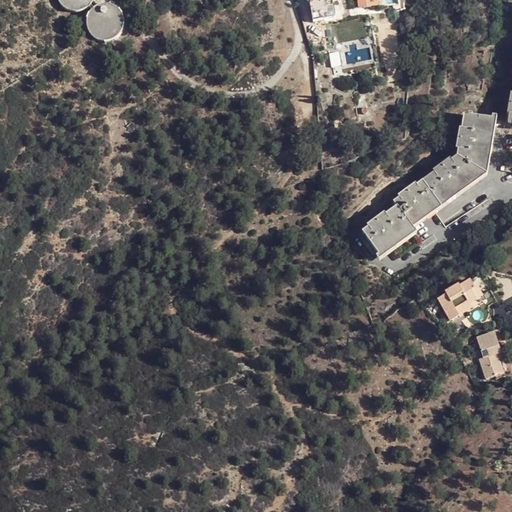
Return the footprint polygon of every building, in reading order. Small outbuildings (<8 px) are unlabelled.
[(65,6),(67,8),(70,9),(71,9),(73,10),(75,10),(77,11),(81,10),(83,9),(86,8),(88,7),(91,5),(93,2),(94,0),(59,0),(61,1),(62,3),(63,4),(65,6)] [(307,0),(308,2),(310,2),(314,22),(334,18),(336,16),(336,14),(333,0),(307,0)] [(99,39),(101,40),(105,41),(108,41),(111,41),(114,40),(117,39),(119,37),(121,36),(123,34),(124,31),(126,28),(127,24),(127,21),(126,17),(126,15),(124,12),(122,10),(121,8),(119,6),(116,5),(114,4),(111,3),(107,3),(104,3),(101,4),(99,5),(97,6),(95,7),(93,9),(92,11),(90,14),(89,17),(88,21),(88,24),(89,27),(90,30),(92,32),(94,35),(96,37),(99,39)] [(375,44),(370,14),(341,20),(346,50),(375,44)] [(407,82),(410,88),(415,84),(412,79),(408,82),(407,82)] [(395,201),(398,206),(412,225),(483,174),(493,120),(465,115),(457,156),(395,201)] [(412,225),(398,206),(363,231),(380,255),(416,230),(412,225)] [(450,321),(460,316),(458,311),(471,304),(484,297),(478,286),(476,287),(472,280),(461,286),(460,284),(446,292),(447,294),(438,299),(450,321)] [(458,311),(460,316),(474,309),(471,304),(458,311)] [(493,333),(475,340),(482,359),(478,361),(486,380),(503,373),(496,354),(501,352),(493,333)]
